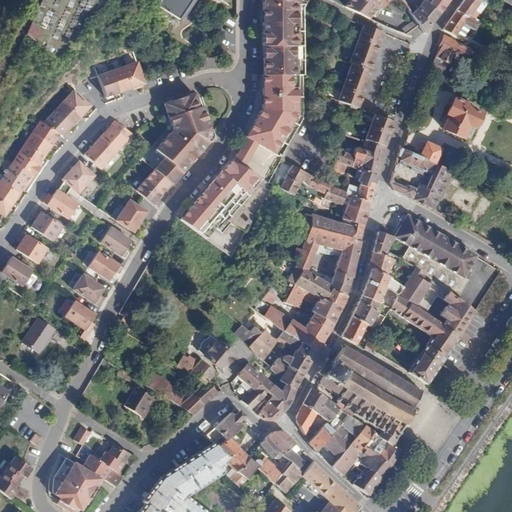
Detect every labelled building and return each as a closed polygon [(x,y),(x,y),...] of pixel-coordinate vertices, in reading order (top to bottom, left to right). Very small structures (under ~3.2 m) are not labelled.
[(162,0),(156,8),(166,16),(178,24),(196,0),(162,0)] [(262,8),(262,75),(263,97),(266,98),(266,105),(263,105),(263,108),(246,138),(248,139),(258,145),(244,169),(233,163),(230,161),(180,221),(205,240),(216,228),(224,233),(230,223),(246,233),(261,207),(274,184),(269,181),(281,159),(279,157),(280,155),(283,156),(303,119),(303,74),(296,74),(296,36),(290,36),(290,24),(296,24),(296,6),(292,2),(293,0),(262,0),(262,8)] [(361,0),(351,11),(369,21),(388,0),(393,0),(406,23),(411,20),(409,17),(400,0),(361,0)] [(418,0),(421,3),(409,17),(411,20),(412,20),(422,33),(429,27),(439,13),(427,1),(426,0),(418,0)] [(427,0),(427,1),(439,13),(448,0),(427,0)] [(463,0),(455,11),(471,19),(477,12),(473,10),(480,0),(483,0),(487,3),(488,0),(463,0)] [(483,0),(480,0),(473,10),(477,12),(471,19),(474,21),(487,3),(483,0)] [(152,12),(163,20),(166,16),(156,8),(155,8),(152,12)] [(455,11),(440,29),(454,36),(456,33),(463,37),(469,28),(474,30),(478,23),(474,21),(471,19),(455,11)] [(162,24),(156,32),(166,40),(172,32),(162,24)] [(360,24),(356,37),(377,44),(381,32),(360,24)] [(28,35),(37,43),(44,35),(32,25),(28,35)] [(443,36),(434,57),(440,60),(440,61),(447,64),(452,55),(463,61),(469,50),(443,36)] [(356,37),(352,49),(373,56),(377,44),(356,37)] [(220,45),(215,52),(221,56),(226,49),(220,45)] [(352,49),(348,62),(350,63),(369,69),(373,56),(352,49)] [(350,63),(346,75),(366,82),(371,69),(369,69),(350,63)] [(122,68),(129,90),(143,85),(136,64),(122,68)] [(110,73),(116,94),(129,90),(122,68),(110,73)] [(98,81),(104,99),(116,94),(110,73),(97,77),(98,81)] [(346,75),(341,88),(362,94),(366,82),(346,75)] [(341,88),(337,100),(357,107),(358,105),(362,94),(341,88)] [(73,93),(64,103),(80,119),(90,109),(73,93)] [(202,109),(197,95),(194,96),(200,109),(202,109)] [(173,133),(157,152),(167,160),(157,172),(172,184),(173,185),(213,137),(210,129),(205,130),(202,123),(207,122),(202,109),(200,109),(194,96),(165,107),(173,133)] [(454,99),(446,116),(448,116),(442,130),(462,139),(468,126),(474,128),(480,115),(466,108),(467,105),(454,99)] [(64,103),(55,113),(71,129),(80,119),(64,103)] [(55,113),(43,125),(58,136),(61,138),(71,129),(55,113)] [(373,113),(369,126),(389,133),(394,120),(373,113)] [(40,123),(33,135),(51,148),(58,136),(43,125),(40,123)] [(120,124),(104,138),(120,153),(135,139),(120,124)] [(389,133),(369,126),(364,140),(365,140),(385,145),(389,133)] [(468,126),(462,139),(468,142),(474,128),(468,126)] [(5,175),(0,182),(0,197),(12,205),(22,191),(27,194),(42,173),(49,162),(44,159),(51,148),(33,135),(19,155),(20,157),(14,166),(13,164),(7,172),(5,171),(3,173),(5,175)] [(87,154),(103,169),(120,153),(104,138),(87,154)] [(248,139),(233,163),(244,169),(258,145),(248,139)] [(354,147),(352,156),(338,152),(335,160),(347,165),(358,169),(376,177),(385,145),(365,140),(362,150),(354,147)] [(428,144),(422,155),(418,153),(417,156),(438,166),(440,163),(437,162),(442,150),(428,144)] [(393,190),(433,209),(451,172),(438,166),(417,156),(399,148),(397,155),(401,157),(400,160),(413,166),(412,169),(422,173),(426,165),(431,167),(430,170),(434,171),(426,189),(418,186),(417,188),(409,185),(404,187),(394,182),(391,178),(390,183),(393,190)] [(335,160),(331,170),(343,174),(347,165),(335,160)] [(81,161),(64,178),(66,180),(73,187),(80,193),(97,175),(81,161)] [(290,169),(280,187),(294,194),(301,180),(307,185),(311,177),(292,165),(290,169)] [(355,178),(358,179),(357,182),(360,183),(367,185),(367,182),(374,184),(376,177),(358,169),(355,178)] [(157,172),(148,182),(163,195),(172,184),(157,172)] [(311,177),(307,185),(324,193),(323,198),(325,199),(331,201),(334,202),(338,190),(326,185),(311,177)] [(60,190),(68,195),(73,187),(66,180),(60,190)] [(138,192),(154,207),(163,195),(148,182),(138,192)] [(347,185),(345,193),(369,203),(374,184),(367,182),(367,185),(360,183),(358,189),(347,185)] [(45,202),(69,219),(80,204),(68,195),(60,190),(60,189),(55,196),(53,198),(49,196),(45,202)] [(334,202),(345,206),(366,213),(369,203),(345,193),(338,190),(334,202)] [(0,197),(0,215),(3,218),(12,205),(0,197)] [(325,199),(322,206),(329,210),(331,201),(325,199)] [(132,201),(118,221),(136,234),(150,213),(132,201)] [(342,218),(363,225),(366,213),(345,206),(342,215),(338,213),(337,216),(342,218)] [(40,209),(35,216),(39,218),(38,221),(33,227),(54,242),(65,226),(40,209)] [(305,212),(300,224),(308,227),(309,225),(359,241),(363,228),(341,220),(340,223),(311,213),(310,214),(305,212)] [(341,220),(363,228),(363,225),(342,218),(341,220)] [(405,218),(393,237),(410,247),(402,260),(415,267),(418,269),(415,276),(428,285),(430,282),(437,287),(448,294),(453,295),(463,278),(476,255),(411,219),(405,218)] [(308,227),(296,259),(307,264),(312,250),(333,253),(334,248),(340,250),(332,277),(349,284),(351,278),(353,279),(358,252),(360,241),(359,241),(309,225),(308,227)] [(112,227),(101,243),(124,259),(128,252),(126,251),(133,241),(112,227)] [(17,251),(38,265),(48,250),(23,233),(19,239),(23,242),(21,244),(17,251)] [(377,233),(373,251),(383,256),(387,250),(393,237),(377,233)] [(373,251),(368,267),(371,269),(390,278),(392,275),(385,272),(392,259),(383,256),(373,251)] [(88,267),(110,283),(114,276),(113,276),(119,266),(99,252),(88,267)] [(0,266),(0,274),(21,289),(31,274),(11,259),(6,265),(5,268),(1,265),(0,266)] [(296,266),(301,269),(305,271),(307,264),(296,259),(294,265),(296,266)] [(301,269),(296,266),(288,280),(293,283),(301,269)] [(415,267),(403,285),(397,294),(389,307),(432,336),(425,346),(445,357),(472,315),(475,310),(457,298),(453,295),(448,294),(437,287),(433,294),(442,301),(447,304),(445,311),(440,317),(444,320),(441,325),(430,319),(415,309),(419,303),(417,302),(428,285),(415,276),(418,269),(415,267)] [(301,269),(293,283),(317,296),(310,310),(313,312),(333,325),(341,307),(325,300),(330,288),(331,287),(329,285),(305,271),(301,269)] [(368,278),(361,296),(376,302),(380,295),(382,296),(386,289),(383,287),(384,286),(397,294),(403,285),(390,278),(371,269),(368,278)] [(72,291),(96,307),(99,301),(97,299),(99,297),(103,291),(83,276),(72,291)] [(330,288),(344,296),(349,284),(332,277),(331,277),(329,285),(331,287),(330,288)] [(463,278),(453,295),(457,298),(468,280),(463,278)] [(292,285),(285,297),(283,302),(295,306),(303,292),(292,285)] [(330,288),(325,300),(341,307),(346,297),(344,296),(330,288)] [(281,331),(301,343),(317,350),(324,339),(331,329),(333,325),(313,312),(304,327),(272,308),(279,299),(268,290),(252,308),(263,316),(270,321),(281,331)] [(361,296),(358,302),(374,311),(379,304),(376,302),(361,296)] [(442,301),(430,319),(441,325),(444,320),(440,317),(445,311),(447,304),(442,301)] [(358,302),(351,316),(366,325),(368,327),(376,312),(374,311),(358,302)] [(73,304),(62,319),(80,333),(90,316),(73,304)] [(90,316),(80,333),(86,337),(91,331),(87,328),(88,326),(93,319),(90,316)] [(122,316),(116,327),(126,334),(132,322),(122,316)] [(351,316),(341,337),(343,338),(354,345),(366,325),(351,316)] [(21,345),(37,356),(52,333),(37,323),(21,345)] [(255,338),(247,346),(255,355),(263,363),(267,354),(276,339),(263,329),(260,333),(254,328),(249,333),(255,338)] [(285,344),(295,350),(302,354),(312,361),(317,350),(301,343),(281,331),(276,339),(285,344)] [(202,346),(198,350),(205,355),(212,347),(210,345),(214,341),(216,342),(217,340),(212,336),(209,338),(207,339),(202,345),(202,346)] [(237,337),(247,346),(242,339),(239,336),(237,337)] [(224,348),(234,357),(238,361),(241,358),(248,364),(255,355),(247,346),(237,337),(225,347),(224,348)] [(205,355),(217,366),(222,361),(226,365),(234,357),(224,348),(225,347),(217,340),(216,342),(214,341),(210,345),(212,347),(205,355)] [(282,349),(293,355),(295,350),(285,344),(282,349)] [(327,359),(318,373),(323,376),(319,382),(317,381),(315,383),(318,384),(317,386),(318,387),(319,386),(328,391),(327,394),(330,395),(331,393),(337,397),(335,401),(337,403),(340,399),(346,403),(343,407),(346,408),(348,404),(355,409),(352,414),(380,432),(377,436),(391,446),(397,435),(401,436),(402,434),(399,432),(403,425),(406,427),(407,425),(404,422),(410,412),(413,414),(415,411),(412,409),(415,403),(418,405),(419,403),(417,401),(419,397),(421,398),(422,396),(420,394),(421,393),(418,392),(417,393),(411,389),(411,387),(409,386),(408,387),(400,383),(401,381),(399,379),(397,381),(392,377),(393,375),(391,374),(389,375),(383,371),(384,370),(381,368),(380,369),(374,366),(375,364),(373,362),(372,364),(365,360),(366,358),(364,357),(363,358),(359,356),(355,354),(356,352),(354,351),(353,352),(344,347),(344,346),(345,345),(343,344),(342,345),(340,344),(339,346),(341,348),(332,361),(332,362),(327,359)] [(419,354),(407,373),(425,386),(427,384),(445,357),(425,346),(419,354)] [(271,371),(279,379),(278,381),(285,384),(296,389),(306,372),(312,361),(302,354),(295,350),(293,355),(287,365),(281,360),(276,361),(271,371)] [(182,356),(176,365),(185,371),(189,366),(191,367),(198,358),(193,354),(188,360),(182,356)] [(263,363),(271,371),(276,361),(267,354),(263,363)] [(143,384),(193,414),(201,406),(213,396),(217,393),(206,382),(213,376),(210,368),(198,358),(191,367),(189,366),(185,371),(202,381),(190,397),(150,374),(143,384)] [(238,361),(245,368),(248,364),(241,358),(238,361)] [(245,368),(238,376),(252,391),(263,379),(248,364),(245,368)] [(263,379),(252,391),(242,400),(241,402),(250,409),(261,398),(260,398),(265,392),(271,385),(263,379)] [(285,384),(280,392),(291,399),(296,389),(285,384)] [(271,385),(265,392),(269,396),(265,402),(267,403),(281,414),(282,413),(284,411),(291,399),(280,392),(271,385)] [(134,388),(123,406),(139,416),(150,397),(134,388)] [(311,389),(302,405),(316,414),(316,413),(325,399),(311,389)] [(150,397),(139,416),(142,418),(153,399),(150,397)] [(325,399),(316,413),(328,421),(339,409),(335,406),(325,399)] [(337,403),(335,406),(339,409),(347,415),(350,417),(352,414),(355,409),(348,404),(346,408),(343,407),(346,403),(340,399),(337,403)] [(267,403),(257,415),(262,419),(267,421),(273,420),(275,419),(281,414),(267,403)] [(296,415),(296,423),(303,435),(316,414),(302,405),(296,415)] [(231,415),(217,427),(216,429),(226,440),(228,438),(241,425),(238,422),(242,419),(244,417),(239,412),(234,418),(231,415)] [(356,421),(347,433),(354,439),(349,445),(361,455),(365,449),(390,466),(399,451),(391,446),(377,436),(363,426),(356,421)] [(325,423),(307,442),(314,451),(316,452),(323,444),(334,430),(331,428),(325,423)] [(334,430),(323,444),(338,458),(349,445),(354,439),(347,433),(338,426),(334,430)] [(84,427),(76,439),(83,444),(91,432),(84,427)] [(279,452),(287,460),(288,461),(297,470),(303,463),(289,450),(295,444),(284,432),(277,431),(267,439),(279,452)] [(208,436),(214,444),(217,448),(221,444),(211,433),(208,436)] [(31,441),(37,445),(41,439),(35,434),(31,441)] [(397,435),(391,446),(399,451),(400,452),(406,440),(401,436),(397,435)] [(221,444),(217,448),(228,460),(237,471),(238,470),(248,459),(248,458),(243,454),(228,438),(226,440),(221,444)] [(259,445),(271,458),(272,458),(279,452),(267,439),(259,445)] [(114,444),(108,454),(123,464),(130,454),(114,444)] [(214,444),(159,479),(142,501),(141,503),(144,505),(138,511),(207,511),(189,498),(225,474),(219,469),(228,460),(217,448),(214,444)] [(349,445),(338,458),(330,466),(341,476),(356,456),(361,459),(358,464),(363,468),(379,479),(390,466),(365,449),(361,455),(349,445)] [(99,461),(110,469),(108,472),(103,481),(116,489),(123,479),(116,474),(123,464),(108,454),(105,452),(99,461)] [(4,471),(19,482),(23,477),(30,468),(24,463),(18,458),(12,466),(9,464),(4,471)] [(248,459),(238,470),(245,479),(255,468),(271,484),(272,482),(279,473),(263,458),(260,461),(258,460),(256,460),(254,460),(253,460),(252,461),(248,459)] [(83,468),(101,479),(103,481),(108,472),(97,464),(88,459),(87,462),(83,468)] [(99,461),(97,464),(108,472),(110,469),(99,461)] [(279,473),(272,482),(284,493),(301,476),(301,475),(297,470),(288,461),(286,465),(279,473)] [(301,476),(323,498),(334,483),(311,461),(301,475),(301,476)] [(62,483),(54,495),(60,499),(62,501),(63,504),(65,506),(65,508),(70,511),(72,511),(76,507),(78,508),(80,510),(87,500),(90,501),(98,488),(96,487),(101,479),(83,468),(75,463),(71,469),(68,468),(59,481),(62,483)] [(30,468),(23,477),(25,478),(32,469),(30,468)] [(359,474),(351,484),(366,495),(379,479),(363,468),(360,472),(359,474)] [(230,479),(239,487),(245,480),(245,479),(238,470),(237,471),(230,479)] [(0,480),(1,481),(0,482),(0,491),(8,498),(10,494),(16,487),(19,482),(4,471),(0,476),(0,480)] [(334,483),(323,498),(328,503),(320,511),(314,511),(354,511),(358,507),(335,482),(334,483)] [(16,487),(10,494),(12,496),(18,488),(16,487)] [(265,511),(264,511),(289,511),(274,499),(265,511)]
